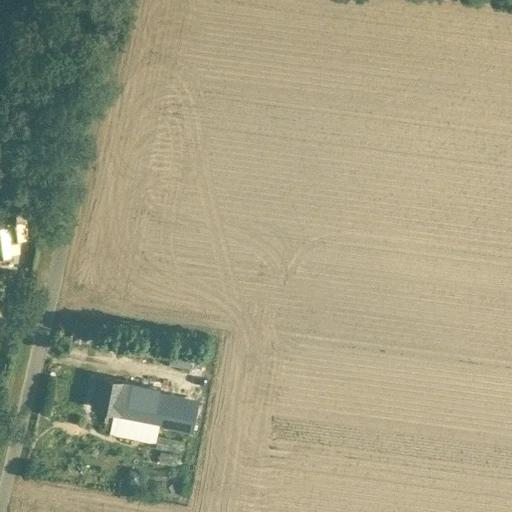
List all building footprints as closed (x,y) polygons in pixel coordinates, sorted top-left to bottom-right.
[(19,240),(17,220),(0,222),(0,254),(12,253),(11,241),(19,240)] [(173,351),(172,365),(192,367),(193,353),(173,351)] [(93,406),(121,412),(121,414),(190,427),(195,401),(166,395),(167,388),(128,381),(100,374),(93,406)] [(39,420),(30,458),(61,466),(70,428),(39,420)] [(142,471),(133,470),(129,472),(128,481),(140,483),(142,471)] [(177,488),(175,483),(164,487),(167,492),(177,488)]
